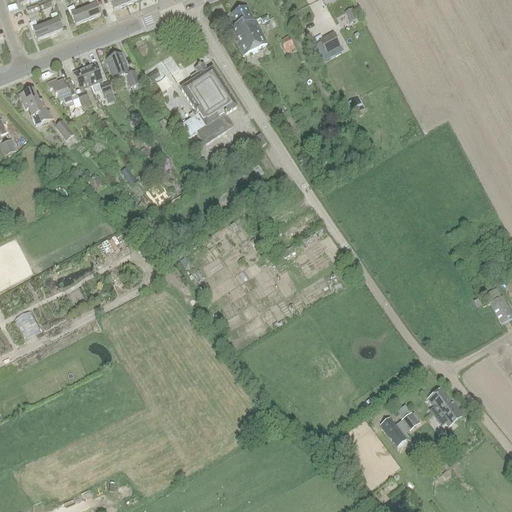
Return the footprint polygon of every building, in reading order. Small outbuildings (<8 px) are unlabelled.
[(83,11),(88,22),(100,17),(96,6),(97,6),(94,0),(91,0),(89,1),(91,8),(83,11)] [(113,11),(126,6),(123,0),(107,0),(108,1),(109,1),(113,11)] [(49,1),(38,6),(41,12),(52,7),(49,1)] [(40,12),(38,6),(26,10),(28,16),(40,12)] [(75,27),(88,22),(83,11),(76,14),(73,7),(67,9),(70,17),(71,16),(75,27)] [(243,58),(268,45),(256,22),(254,23),(247,8),(231,16),(237,26),(229,30),(243,58)] [(354,9),(345,13),(351,24),(359,19),(354,9)] [(53,23),(45,26),(50,37),(62,32),(58,22),(59,21),(56,14),(50,16),(53,23)] [(266,16),(260,19),(263,24),(269,21),(266,16)] [(50,37),(45,26),(37,29),(35,23),(29,25),(32,32),(33,32),(37,42),(50,37)] [(334,34),(320,42),(326,54),(341,47),(334,34)] [(289,39),(281,43),(285,50),(293,46),(289,39)] [(131,89),(139,85),(135,74),(129,76),(121,56),(106,62),(114,82),(126,77),(131,89)] [(190,117),(193,121),(179,130),(186,142),(197,135),(205,147),(226,134),(225,133),(233,128),(226,116),(237,109),(212,70),(208,73),(203,65),(194,70),(197,74),(191,78),(193,82),(181,90),(196,113),(190,117)] [(92,88),(94,94),(101,92),(104,98),(113,95),(109,85),(104,87),(96,66),(85,71),(92,88)] [(85,91),(92,88),(85,71),(73,75),(80,93),(81,92),(82,95),(77,97),(81,108),(90,104),(85,91)] [(157,71),(147,77),(150,83),(160,77),(157,71)] [(81,107),(78,100),(72,85),(65,88),(63,82),(58,84),(57,81),(47,85),(50,92),(52,91),(55,99),(57,98),(60,105),(63,104),(65,110),(74,106),(75,109),(81,107)] [(32,116),(36,127),(40,125),(41,126),(45,124),(54,120),(50,111),(47,112),(42,101),(39,102),(35,93),(32,94),(30,95),(29,92),(20,96),(27,112),(30,111),(32,116)] [(360,105),(349,111),(350,113),(351,116),(362,110),(361,107),(360,105)] [(54,129),(66,143),(75,136),(63,122),(54,129)] [(262,148),(266,145),(260,136),(256,139),(262,148)] [(5,157),(16,153),(12,141),(0,146),(5,157)] [(121,173),(131,188),(137,184),(126,169),(121,173)] [(149,170),(145,173),(149,178),(153,175),(149,170)] [(295,223),(285,230),(292,241),(311,228),(306,222),(298,227),(295,223)] [(278,230),(271,235),(274,240),(281,235),(278,230)] [(290,249),(281,255),(285,260),(294,254),(290,249)] [(511,320),(511,315),(503,297),(490,304),(501,326),(511,320)] [(450,405),(439,391),(427,400),(434,409),(430,412),(442,428),(446,425),(449,428),(461,420),(463,418),(453,404),(450,405)] [(397,425),(405,435),(419,424),(411,414),(397,425)] [(390,420),(381,427),(397,448),(406,441),(390,420)]
